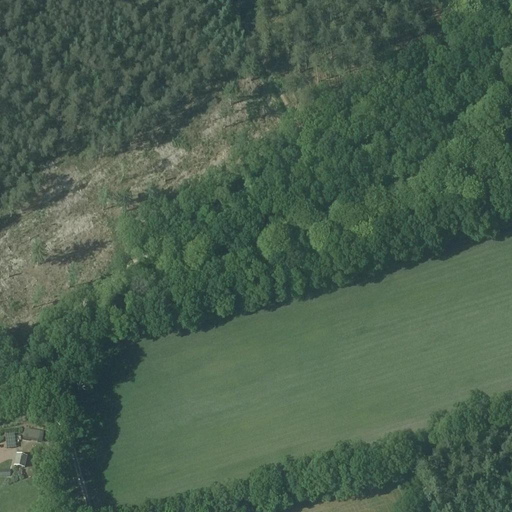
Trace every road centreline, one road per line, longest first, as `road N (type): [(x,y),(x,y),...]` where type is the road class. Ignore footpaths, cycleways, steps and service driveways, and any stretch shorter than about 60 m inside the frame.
road 1 (track): [(0,377),(140,251),(311,145)]
road 2 (track): [(311,145),(511,4)]
road 3 (track): [(379,444),(382,470),(243,511)]
road 4 (track): [(229,0),(311,145)]
road 5 (track): [(91,511),(63,424),(6,394)]
